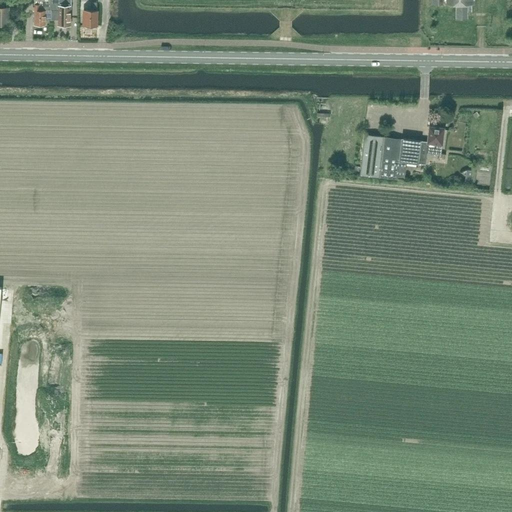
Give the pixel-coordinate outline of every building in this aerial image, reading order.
[(51,10),(51,0),(33,0),(33,11),(34,11),(34,25),(45,25),(45,10),(51,10)] [(70,26),(70,0),(51,0),(51,10),(51,20),(58,20),(58,26),(70,26)] [(432,0),(432,5),(456,5),(456,19),(467,19),(467,12),(471,13),(471,5),(474,5),(474,0),(432,0)] [(97,11),(97,3),(90,2),(90,11),(84,11),(84,26),(97,26),(97,11)] [(0,24),(8,25),(8,8),(0,7),(0,24)] [(437,127),(436,125),(432,125),(431,126),(429,126),(427,142),(402,138),(402,140),(384,138),(384,137),(364,135),(360,175),(379,178),(379,177),(397,180),(398,171),(424,174),(427,148),(441,150),(443,128),(437,127)]
